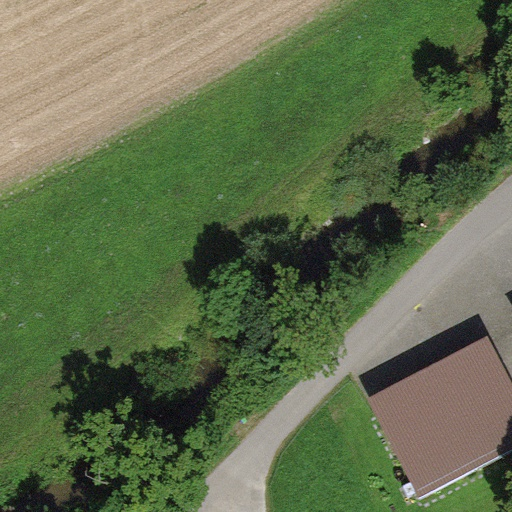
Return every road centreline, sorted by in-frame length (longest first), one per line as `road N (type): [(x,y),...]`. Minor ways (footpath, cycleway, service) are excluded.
road 1 (unclassified): [(511,214),(253,467)]
road 2 (track): [(258,511),(253,467),(189,511)]
